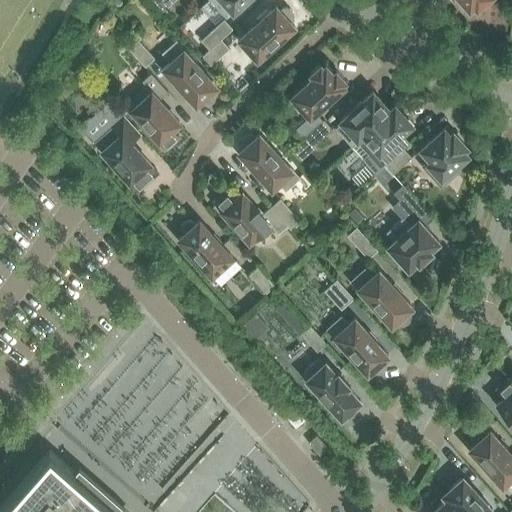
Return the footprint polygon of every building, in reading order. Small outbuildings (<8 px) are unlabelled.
[(222,0),(233,12),(246,0),(212,0),(217,5),(222,0)] [(461,0),(469,9),(474,5),(477,8),(486,0),(461,0)] [(257,59),(294,25),(291,21),(293,18),(293,15),(292,11),(290,8),(287,7),(283,7),(280,8),(279,9),(276,5),(238,38),(257,59)] [(209,48),(221,38),(232,28),(224,18),(201,39),(209,48)] [(210,64),(229,47),(221,38),(209,48),(202,55),(210,64)] [(145,65),(154,57),(138,39),(128,47),(145,65)] [(217,86),(184,48),(163,67),(196,104),(200,101),(201,101),(204,103),(208,103),(211,102),(214,100),(215,96),(214,93),(213,89),(217,86)] [(315,113),(345,85),(344,83),(346,80),(336,69),(333,72),(326,63),(323,66),(321,63),(309,73),(312,76),(290,96),(310,117),(296,129),(303,138),(305,136),(322,120),(315,113)] [(179,122),(159,99),(168,91),(151,72),(142,81),(145,84),(125,102),(166,147),(179,135),(172,128),(179,122)] [(356,140),(395,104),(389,109),(373,90),(340,120),(342,123),(337,128),(352,144),(356,140)] [(380,153),(412,124),(395,104),(356,140),(372,157),(377,151),(380,153)] [(157,171),(131,142),(140,134),(123,115),(94,141),(137,189),(157,171)] [(324,119),(322,120),(305,136),(314,145),(332,128),(324,119)] [(454,167),(468,154),(464,150),(467,147),(453,131),(450,134),(444,127),(420,148),(431,160),(424,166),(441,185),(457,170),(454,167)] [(299,177),(259,133),(255,136),(252,134),(248,134),(245,135),(242,137),(240,140),(240,144),(242,147),(242,148),(238,151),(272,189),(279,182),(286,189),(299,177)] [(393,173),(412,156),(403,147),(385,164),(393,173)] [(419,202),(403,184),(393,192),(410,211),(419,202)] [(288,225),(271,206),(262,214),(242,191),(235,198),(228,191),(215,202),(249,240),(269,222),(279,233),(288,225)] [(301,221),(280,198),(271,206),(288,225),(292,230),(301,221)] [(355,208),(349,214),(356,223),(363,217),(355,208)] [(233,256),(199,219),(195,223),(192,221),(188,220),(185,221),(182,223),(181,226),(181,230),(182,233),(183,234),(178,238),(211,275),(233,256)] [(430,249),(439,241),(421,221),(414,227),(407,220),(390,235),(397,243),(390,249),(408,269),(417,261),(419,262),(431,251),(430,249)] [(377,249),(356,227),(347,235),(368,258),(377,249)] [(318,242),(318,236),(315,233),(310,233),(306,235),(306,242),(310,245),(315,245),(318,242)] [(329,256),(329,250),(325,245),(319,245),(315,249),(315,255),(319,259),(324,259),(329,256)] [(274,284),(257,266),(248,274),(265,293),(274,284)] [(412,306),(379,269),(371,276),(365,268),(352,280),(391,325),(396,321),(399,323),(402,324),(406,323),(408,321),(410,317),(410,314),(409,310),(408,310),(412,306)] [(353,297),(336,279),(324,290),(341,308),(353,297)] [(388,354),(355,317),(347,324),(341,316),(328,328),(367,373),(371,369),(374,371),(378,372),(381,371),(384,369),(386,365),(386,362),(384,358),(388,354)] [(326,342),(309,324),(300,332),(317,351),(326,342)] [(360,400),(347,386),(349,385),(338,373),(336,374),(325,362),(323,363),(318,358),(304,371),(308,377),(307,378),(341,417),(344,414),(346,416),(359,405),(357,403),(360,400)] [(511,381),(509,378),(497,389),(504,397),(497,403),(511,420),(511,381)] [(304,419),(295,408),(286,415),(296,426),(304,419)] [(511,476),(511,453),(490,429),(485,433),(482,431),(479,431),(475,432),(473,434),(471,438),(472,441),(473,444),(469,448),(502,485),(511,476)] [(328,447),(317,434),(308,442),(319,454),(328,447)] [(132,511),(79,465),(73,471),(49,450),(0,506),(0,511),(132,511)] [(492,509),(463,476),(443,494),(447,498),(459,511),(489,511),(492,509)] [(459,511),(447,498),(431,511),(459,511)]
